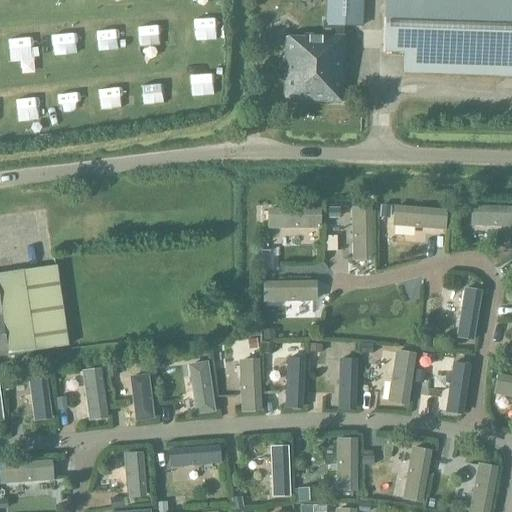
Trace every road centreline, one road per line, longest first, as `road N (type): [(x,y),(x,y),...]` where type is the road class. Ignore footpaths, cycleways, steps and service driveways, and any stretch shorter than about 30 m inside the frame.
road 1 (unclassified): [(0,181),(223,153),(511,160)]
road 2 (track): [(378,156),(382,97),(511,95)]
